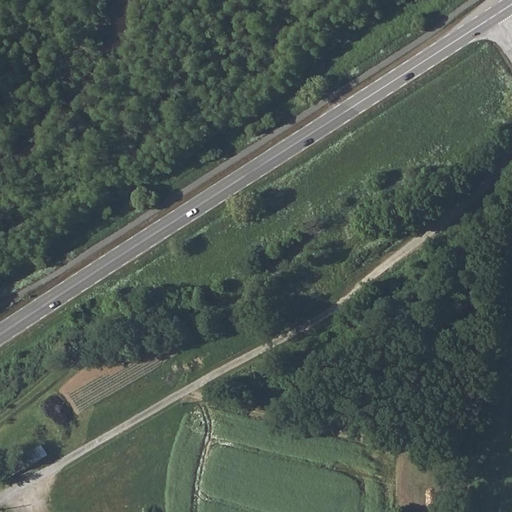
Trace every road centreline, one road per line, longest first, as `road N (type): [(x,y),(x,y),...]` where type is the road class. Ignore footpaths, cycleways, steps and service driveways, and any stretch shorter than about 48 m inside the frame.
road 1 (unclassified): [(511,170),(432,238),(296,332),(0,501)]
road 2 (secondary): [(0,335),(490,13)]
